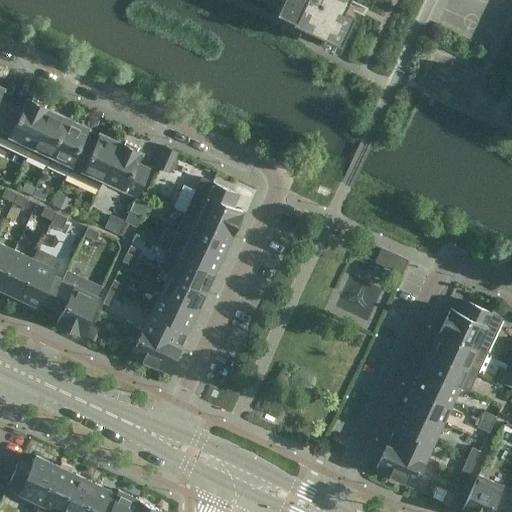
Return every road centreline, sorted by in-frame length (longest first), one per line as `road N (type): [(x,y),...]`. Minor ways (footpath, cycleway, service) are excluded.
road 1 (unclassified): [(511,286),(449,257),(327,511)]
road 2 (residential): [(0,42),(281,180)]
road 3 (unclassified): [(281,180),(164,438)]
road 4 (tertiary): [(21,372),(164,438)]
